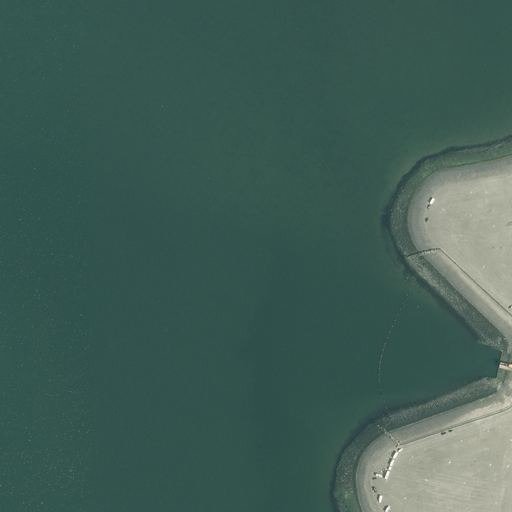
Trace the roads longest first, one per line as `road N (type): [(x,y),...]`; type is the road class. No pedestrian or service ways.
road 1 (unknown): [(511,179),(455,188),(428,210),(438,242),(511,306)]
road 2 (unknown): [(511,413),(388,459),(379,486),(403,511)]
